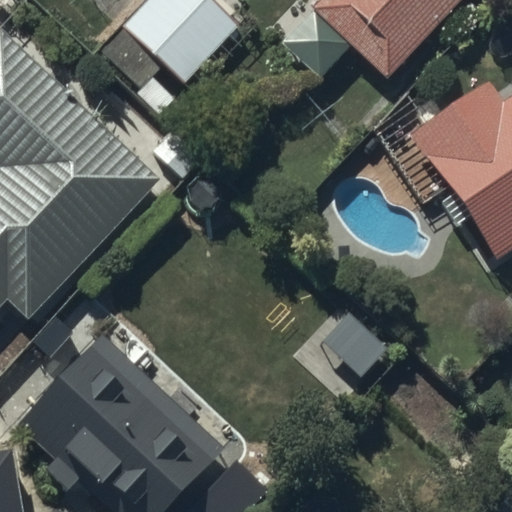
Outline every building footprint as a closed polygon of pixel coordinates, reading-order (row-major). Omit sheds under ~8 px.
[(181,95),(232,39),(188,0),(153,0),(118,39),(181,95)] [(466,0),(330,0),(281,55),(318,89),(345,60),(382,93),(466,0)] [(0,317),(23,339),(160,193),(0,44),(0,317)] [(511,103),(498,113),(486,95),(407,147),(492,273),(511,259),(511,103)] [(173,511),(219,463),(98,350),(15,439),(93,511),(173,511)] [(0,511),(17,511),(7,455),(0,456),(0,511)]
